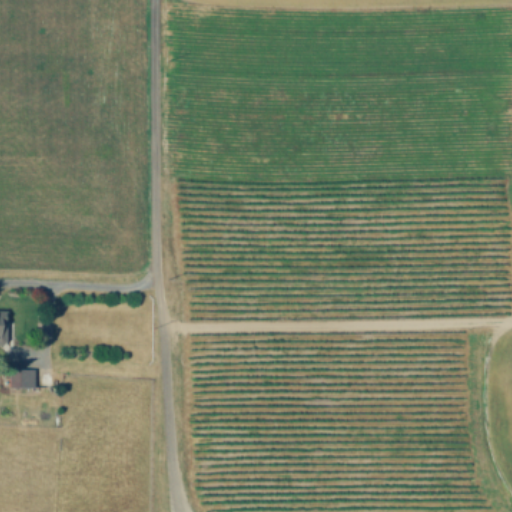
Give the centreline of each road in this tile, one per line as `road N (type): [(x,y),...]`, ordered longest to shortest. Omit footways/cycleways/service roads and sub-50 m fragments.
road 1 (track): [(160,317),(511,317)]
road 2 (residential): [(151,0),(154,267)]
